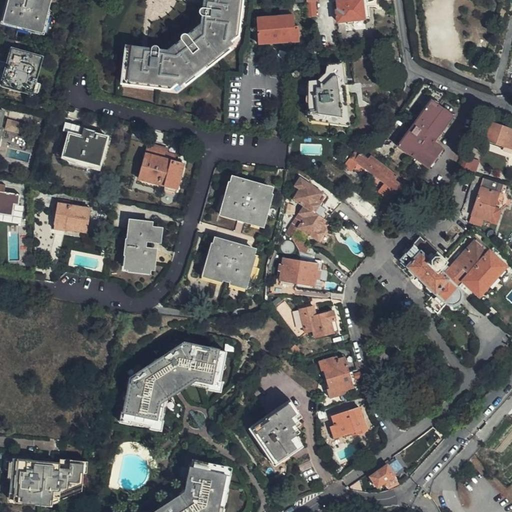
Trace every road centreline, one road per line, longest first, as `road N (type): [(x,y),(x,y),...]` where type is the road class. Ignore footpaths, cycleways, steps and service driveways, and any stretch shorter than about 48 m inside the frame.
road 1 (residential): [(0,281),(139,304),(161,291),(178,267),(215,137)]
road 2 (residential): [(302,511),(334,494),(384,499),(402,492),(511,372)]
road 3 (residential): [(511,111),(411,65),(400,0)]
road 4 (residential): [(215,137),(73,97)]
